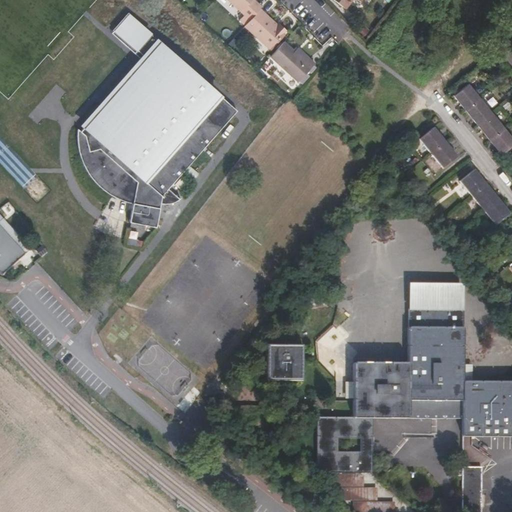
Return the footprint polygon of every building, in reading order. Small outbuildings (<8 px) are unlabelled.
[(253,0),(228,0),(239,10),(235,15),(244,23),(258,7),(259,6),(253,0)] [(275,23),(258,7),(244,23),(243,23),(267,46),(284,28),(277,21),(275,23)] [(142,61),(132,72),(94,114),(80,130),(79,131),(76,128),(76,133),(76,141),(76,147),(78,155),(81,163),(84,169),(88,175),(93,181),(98,186),(104,192),(112,196),(116,199),(118,195),(129,199),(131,203),(127,222),(154,227),(158,207),(159,204),(163,205),(167,204),(175,202),(177,199),(167,189),(236,111),(127,14),(113,30),(120,36),(117,40),(125,47),(128,43),(144,58),(142,61)] [(120,36),(113,30),(111,33),(117,40),(120,36)] [(144,58),(128,43),(125,47),(142,61),(144,58)] [(310,65),(298,54),(295,57),(290,52),(280,43),(266,57),(294,83),(310,65)] [(298,54),(293,49),(290,52),(295,57),(298,54)] [(511,144),(511,139),(467,84),(453,96),(500,154),(511,144)] [(456,158),(432,128),(419,139),(443,169),(456,158)] [(509,214),(473,170),(459,182),(495,226),(509,214)] [(131,203),(129,199),(118,195),(116,199),(131,203)] [(511,237),(502,246),(511,258),(511,237)] [(409,309),(408,327),(463,327),(462,309),(409,309)] [(511,381),(462,381),(463,327),(408,327),(408,363),(353,363),(353,418),(317,418),(317,472),(371,473),(371,418),(462,418),(462,436),(482,436),(511,436),(511,381)] [(302,345),(266,345),(266,381),(302,381),(302,345)] [(481,511),(481,467),(462,467),(461,511),(481,511)]
